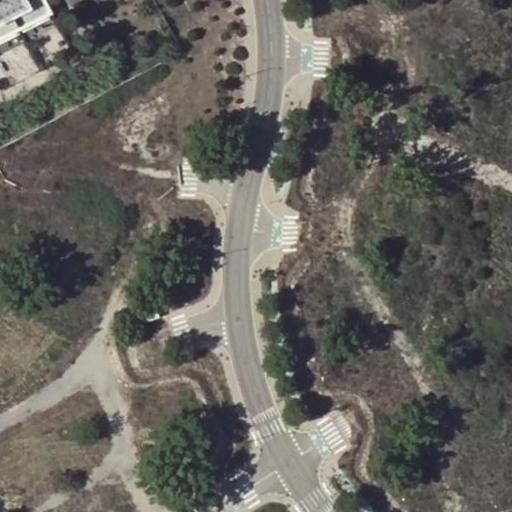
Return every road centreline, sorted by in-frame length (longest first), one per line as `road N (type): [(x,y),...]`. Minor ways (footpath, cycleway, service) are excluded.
road 1 (tertiary): [(239,320),(287,462)]
road 2 (tertiary): [(268,53),(248,185)]
